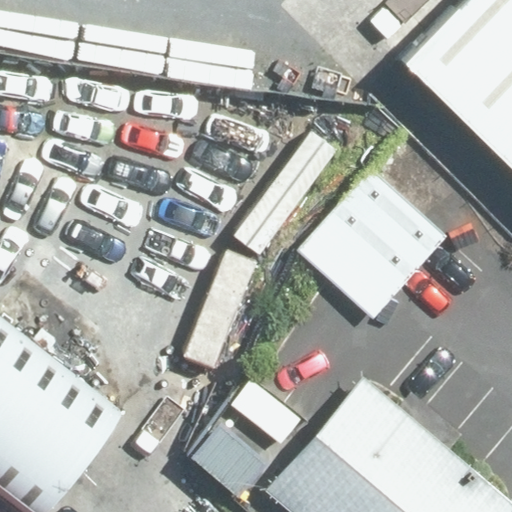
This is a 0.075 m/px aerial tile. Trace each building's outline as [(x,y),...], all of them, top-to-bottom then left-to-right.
[(511,0),(465,0),(381,84),(511,214),(511,0)] [(309,125),(232,223),(262,247),(339,149),(309,125)] [(391,150),(295,247),(366,317),(462,219),(391,150)] [(253,259),(218,246),(179,350),(214,363),(253,259)] [(40,511),(122,411),(0,313),(0,511),(40,511)] [(299,417),(250,377),(230,401),(279,441),(299,417)] [(482,511),(495,497),(344,378),(249,497),(268,511),(482,511)] [(265,458),(216,417),(185,454),(233,495),(265,458)]
